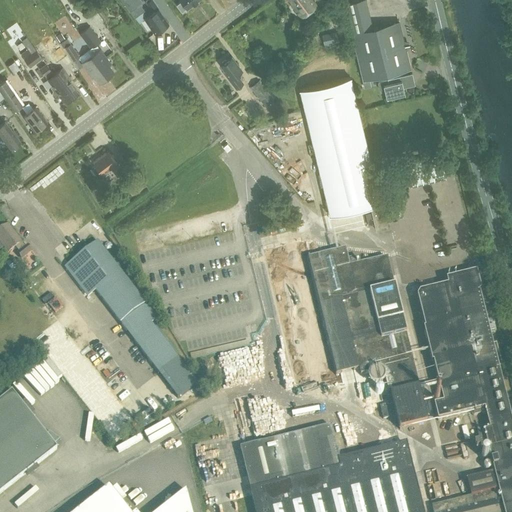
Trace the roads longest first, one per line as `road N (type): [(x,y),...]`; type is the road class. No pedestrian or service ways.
road 1 (tertiary): [(0,192),(252,0)]
road 2 (secondary): [(511,282),(434,0)]
road 3 (unknown): [(159,434),(10,184)]
